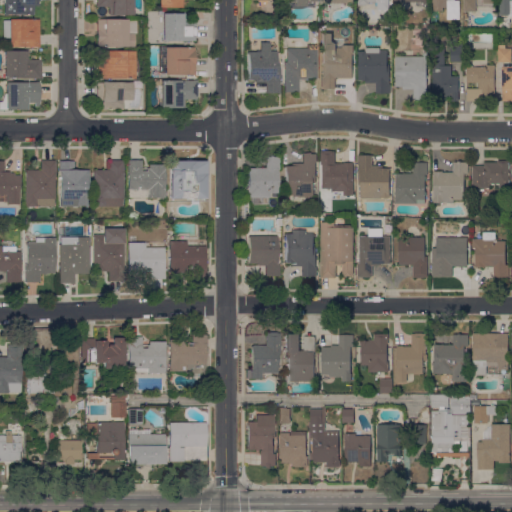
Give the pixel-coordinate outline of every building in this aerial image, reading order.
[(38,0),(38,6),(33,6),(33,15),(2,15),(2,1),(2,0),(38,0)] [(133,0),(133,15),(108,15),(108,7),(96,7),(96,0),(133,0)] [(156,0),(156,7),(181,8),(181,0),(156,0)] [(369,2),(369,4),(358,4),(358,0),(392,0),(392,8),(388,8),(388,9),(377,9),(377,2),(369,2)] [(432,0),(447,0),(447,7),(443,7),(443,10),(432,10),(432,0)] [(476,0),(476,11),(464,11),(464,0),(476,0)] [(511,0),(511,13),(500,13),(499,0),(511,0)] [(159,40),(159,12),(146,12),(146,41),(159,40)] [(162,14),(183,13),(183,23),(194,23),(194,41),(162,41),(162,14)] [(38,47),(8,47),(8,38),(2,38),(2,21),(8,21),(8,19),(38,19),(38,47)] [(134,46),(97,47),(97,19),(127,19),(127,21),(138,21),(138,34),(134,34),(134,46)] [(353,45),(353,54),(352,54),(352,56),(353,56),(353,59),(352,59),(352,78),(335,78),(335,88),(320,88),(320,76),(323,76),(323,52),(322,52),(322,50),(321,50),(321,33),(332,33),(332,41),(335,43),(335,47),(342,47),(342,45),(353,45)] [(276,64),(278,64),(278,84),(279,84),(279,94),(265,94),(265,83),(254,83),(254,80),(246,80),(247,79),(248,51),(259,51),(259,43),(269,43),(268,51),(276,51),(276,64)] [(450,61),(450,48),(454,48),(454,44),(463,44),(462,61),(450,61)] [(498,44),(505,44),(505,48),(511,48),(511,62),(498,62),(498,44)] [(194,75),(163,75),(163,74),(158,74),(158,49),(164,49),(164,47),(194,47),(194,75)] [(380,47),(379,50),(387,50),(387,64),(389,64),(389,84),(390,84),(390,93),(376,93),(376,82),(365,82),(365,80),(358,80),(358,53),(357,53),(357,51),(365,51),(365,47),(380,47)] [(307,48),(307,49),(316,49),(316,78),(315,78),(315,80),(298,80),(298,92),(283,92),(283,62),(286,62),(286,50),(287,50),(287,49),(307,48)] [(424,56),(424,50),(426,50),(427,90),(428,99),(412,99),(412,98),(413,98),(413,89),(402,89),(402,86),(396,86),(395,56),(424,56)] [(3,51),(27,51),(27,60),(40,60),(40,79),(3,79),(3,51)] [(134,78),(97,79),(97,51),(134,51),(134,75),(134,78)] [(451,76),(458,76),(458,97),(433,97),(432,53),(444,53),(444,65),(451,65),(451,76)] [(479,88),(479,82),(466,82),(466,66),(486,66),(486,65),(495,65),(495,68),(494,68),(494,88),(495,88),(495,100),(466,100),(466,88),(479,88)] [(511,101),(502,101),(502,66),(511,66),(511,101)] [(196,80),(196,100),(184,100),(184,108),(160,108),(160,98),(158,98),(158,94),(157,93),(156,93),(156,85),(160,85),(160,81),(192,81),(193,80),(196,80)] [(38,83),(38,106),(34,106),(34,103),(26,103),(26,110),(5,110),(5,109),(0,109),(0,103),(1,103),(2,100),(1,99),(1,98),(2,96),(3,94),(5,94),(5,82),(38,83)] [(101,102),(102,102),(102,100),(96,100),(96,83),(101,83),(101,82),(105,82),(105,83),(131,82),(131,100),(122,100),(122,110),(105,110),(101,110),(101,102)] [(353,195),(343,195),(343,192),(331,192),(331,188),(322,188),(322,164),(320,164),(320,151),(324,151),(324,150),(331,150),(331,151),(335,151),(335,163),(344,163),(344,162),(352,162),(352,164),(353,164),(353,195)] [(291,164),(302,164),(302,154),(301,154),(301,153),(316,153),(316,162),(315,162),(315,175),(316,175),(316,177),(315,177),(315,182),(313,182),(313,196),(305,196),(305,201),(292,201),(292,196),(293,196),(293,195),(285,195),(285,168),(283,168),(283,166),(291,166),(291,164)] [(361,198),(360,184),(359,185),(358,164),(357,164),(357,155),(373,155),(373,156),(372,156),(372,165),(383,165),(383,168),(390,168),(390,169),(389,169),(389,194),(390,194),(390,197),(387,197),(387,198),(361,198)] [(266,198),(266,205),(259,205),(259,198),(246,198),(247,190),(246,190),(246,187),(247,187),(247,168),(255,168),(255,167),(256,167),(256,168),(265,168),(265,157),(269,157),(269,156),(271,156),(271,157),(279,157),(279,170),(277,170),(277,171),(278,172),(278,174),(277,175),(277,193),(268,193),(268,198),(266,198)] [(93,170),(108,170),(108,160),(123,161),(122,200),(121,200),(121,207),(92,207),(93,170)] [(126,198),(127,160),(141,160),(141,168),(148,168),(148,165),(164,165),(164,198),(126,198)] [(497,162),(497,160),(509,160),(509,164),(509,169),(509,172),(509,175),(509,179),(509,184),(509,188),(499,188),(499,184),(496,184),(496,183),(494,183),(494,184),(491,184),(491,183),(490,183),(490,187),(485,187),(485,189),(484,189),(484,191),(478,190),(478,189),(472,189),(472,185),(472,181),(472,165),(484,165),(484,162),(497,162)] [(0,161),(4,161),(4,172),(9,172),(9,173),(14,173),(14,175),(20,176),(20,186),(19,186),(18,205),(6,204),(6,202),(0,202),(0,161)] [(54,200),(53,200),(53,207),(24,206),(25,170),(40,171),(40,161),(55,161),(54,200)] [(58,161),(73,161),(73,170),(89,170),(89,172),(88,172),(87,198),(88,198),(88,206),(78,206),(78,207),(59,207),(59,179),(57,179),(57,177),(59,177),(59,172),(58,172),(58,161)] [(168,197),(168,161),(205,161),(205,175),(204,197),(194,197),(194,193),(185,192),(185,197),(168,197)] [(453,172),(453,162),(457,162),(457,161),(460,161),(460,162),(468,162),(468,173),(464,173),(464,199),(454,199),(453,203),(442,203),(442,202),(433,202),(433,198),(434,171),(441,171),(441,170),(442,170),(442,172),(453,172)] [(395,203),(395,197),(396,197),(396,173),(413,173),(413,162),(427,162),(427,174),(425,174),(425,176),(426,176),(426,180),(425,180),(424,203),(395,203)] [(138,215),(135,219),(132,217),(131,219),(127,217),(131,211),(138,215)] [(320,222),(334,222),(334,225),(350,225),(350,227),(353,227),(353,275),(352,275),(352,276),(348,276),(348,275),(342,275),(342,265),(335,265),(336,278),(321,277),(320,222)] [(372,276),(357,276),(357,264),(359,264),(359,236),(368,236),(368,228),(382,228),(382,236),(390,236),(390,263),(380,263),(380,265),(372,265),(372,276)] [(107,272),(92,272),(92,235),(102,235),(102,229),(122,229),(122,281),(107,281),(107,272)] [(291,229),(306,229),(306,233),(313,233),(313,246),(315,246),(315,248),(317,248),(317,251),(315,251),(315,266),(316,266),(316,276),(302,276),(302,266),(291,266),(291,263),(284,263),(284,247),(283,247),(283,244),(284,244),(284,241),(283,241),(283,237),(284,237),(284,234),(291,234),(291,229)] [(495,232),(495,239),(497,239),(497,241),(505,241),(505,264),(509,264),(509,276),(493,276),(493,266),(475,266),(475,248),(472,247),(472,238),(483,238),(483,232),(495,232)] [(248,236),(276,236),(276,240),(278,240),(278,244),(276,244),(276,248),(278,248),(278,251),(276,251),(276,257),(278,257),(278,261),(276,261),(276,264),(279,264),(279,276),(265,276),(265,265),(257,265),(257,264),(248,264),(248,236)] [(26,237),(48,237),(48,238),(54,238),(54,246),(54,272),(54,274),(39,274),(39,283),(24,282),(24,271),(25,271),(25,266),(23,266),(23,264),(25,264),(25,244),(26,244),(26,237)] [(88,237),(88,274),(73,274),(73,283),(58,283),(58,245),(59,245),(59,237),(88,237)] [(427,277),(413,277),(413,264),(405,264),(399,264),(399,239),(407,239),(407,237),(425,237),(425,256),(427,256),(427,277)] [(467,237),(467,266),(445,266),(445,278),(438,278),(438,276),(431,276),(431,264),(436,264),(436,261),(434,261),(434,251),(436,251),(436,237),(467,237)] [(205,246),(205,265),(205,278),(193,278),(193,269),(187,269),(187,273),(168,273),(168,241),(185,241),(185,240),(194,240),(194,246),(202,246),(205,246)] [(163,248),(163,265),(164,265),(164,279),(149,279),(149,271),(142,271),(142,277),(126,277),(126,243),(144,243),(144,248),(163,248)] [(15,247),(15,252),(20,252),(20,268),(21,268),(20,283),(6,282),(6,272),(0,271),(0,246),(1,246),(1,247),(15,247)] [(246,378),(246,370),(251,370),(251,346),(265,346),(265,333),(269,333),(269,332),(276,332),(276,333),(279,333),(279,346),(281,346),(280,350),(279,350),(279,354),(277,354),(277,373),(261,373),(261,378),(246,378)] [(368,371),(368,365),(361,365),(361,343),(360,343),(360,340),(368,340),(368,339),(373,339),(373,333),(388,333),(388,343),(387,343),(387,361),(388,361),(388,371),(368,371)] [(396,370),(397,370),(397,346),(399,346),(399,345),(403,345),(403,346),(411,346),(411,333),(426,333),(426,354),(427,354),(427,360),(423,360),(423,373),(407,373),(407,381),(396,382),(396,370)] [(472,375),(473,333),(508,333),(508,339),(509,339),(509,344),(508,344),(508,369),(498,369),(498,375),(486,375),(472,375)] [(315,336),(315,351),(314,351),(314,381),(288,381),(288,358),(285,358),(285,334),(300,334),(300,336),(315,336)] [(322,347),(331,347),(331,345),(339,345),(339,334),(353,334),(353,346),(351,346),(350,373),(351,373),(351,381),(342,381),(342,376),(330,376),(330,381),(323,381),(323,374),(321,374),(322,347)] [(453,344),(453,334),(468,334),(468,346),(464,346),(464,369),(453,369),(453,373),(433,373),(433,365),(432,365),(432,362),(434,362),(434,344),(453,344)] [(191,335),(206,335),(206,350),(205,350),(205,373),(203,373),(203,383),(198,383),(198,378),(190,378),(190,373),(185,373),(185,372),(168,372),(168,340),(185,340),(185,343),(191,343),(191,335)] [(127,372),(128,351),(126,351),(127,337),(141,337),(141,345),(148,345),(148,342),(164,342),(164,374),(147,373),(127,372)] [(80,339),(93,339),(93,341),(105,341),(105,347),(107,347),(107,345),(111,345),(111,338),(123,338),(123,369),(102,369),(102,363),(92,363),(92,362),(86,362),(80,362),(80,339)] [(0,394),(0,357),(6,357),(6,345),(21,345),(21,359),(20,359),(20,392),(8,392),(8,394),(0,394)] [(112,372),(123,372),(123,386),(112,387),(112,372)] [(27,396),(27,374),(44,374),(44,382),(55,382),(55,396),(27,396)] [(392,378),(392,393),(380,393),(380,378),(392,378)] [(56,396),(56,380),(70,380),(70,396),(56,396)] [(430,407),(430,394),(445,394),(445,407),(430,407)] [(452,413),(450,413),(450,398),(452,398),(452,394),(470,394),(470,413),(452,413)] [(124,417),(109,417),(109,401),(124,401),(124,417)] [(474,405),(488,405),(488,422),(474,422),(474,405)] [(338,459),(340,459),(340,466),(326,466),(326,462),(313,461),(313,459),(310,459),(310,452),(313,452),(313,438),(312,438),(312,435),(310,435),(310,409),(322,409),(323,407),(325,407),(325,422),(324,422),(324,431),(339,431),(338,459)] [(290,423),(278,423),(278,408),(290,408),(290,423)] [(354,422),(342,422),(342,409),(354,408),(354,422)] [(142,424),(127,424),(127,409),(142,409),(142,424)] [(108,410),(108,422),(122,422),(122,443),(123,443),(123,460),(112,460),(112,459),(86,459),(86,453),(96,453),(96,457),(112,457),(112,456),(111,455),(110,454),(110,453),(95,453),(96,410),(108,410)] [(432,445),(432,410),(447,410),(447,413),(452,413),(452,415),(469,415),(469,443),(454,443),(454,448),(449,448),(449,452),(469,452),(469,456),(437,456),(437,452),(441,452),(441,448),(437,448),(437,443),(435,443),(435,445),(432,445)] [(248,426),(247,426),(247,422),(255,422),(256,415),(273,415),(273,433),(275,433),(275,437),(273,437),(273,445),(274,445),(274,453),(276,453),(275,460),(278,460),(278,466),(261,466),(261,449),(256,449),(256,450),(247,450),(248,426)] [(81,423),(81,431),(76,436),(69,436),(64,431),(63,423),(68,418),(76,418),(81,423)] [(168,448),(172,448),(172,447),(168,447),(168,418),(189,419),(189,423),(206,423),(205,447),(178,446),(178,448),(183,448),(183,462),(168,462),(168,448)] [(510,462),(499,462),(499,460),(494,460),(494,469),(478,469),(478,459),(477,459),(477,441),(483,441),(483,439),(491,439),(491,423),(510,423),(510,462)] [(401,424),(401,455),(394,455),(394,453),(391,453),(390,454),(390,455),(388,456),(387,456),(387,461),(377,461),(377,424),(401,424)] [(426,443),(413,443),(413,424),(426,424),(426,443)] [(20,462),(0,462),(0,436),(5,436),(5,431),(11,431),(11,436),(20,436),(20,462)] [(306,455),(308,455),(308,466),(293,466),(293,462),(280,462),(280,432),(290,432),(290,431),(306,431),(306,455)] [(345,461),(346,437),(345,437),(345,433),(355,433),(355,435),(371,435),(370,463),(368,463),(368,466),(360,466),(360,461),(345,461)] [(164,434),(164,458),(127,458),(127,434),(164,434)] [(80,441),(80,460),(73,460),(73,465),(65,464),(65,460),(57,460),(57,441),(80,441)]
